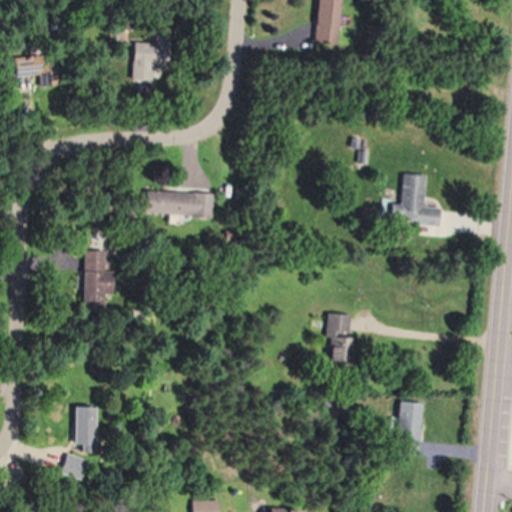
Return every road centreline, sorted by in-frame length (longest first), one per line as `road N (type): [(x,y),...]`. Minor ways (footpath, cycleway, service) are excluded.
road 1 (residential): [(0,446),(11,431),(19,230),(28,188),(48,160),(102,140),(196,133),(220,114),(239,0)]
road 2 (residential): [(511,208),(485,511)]
